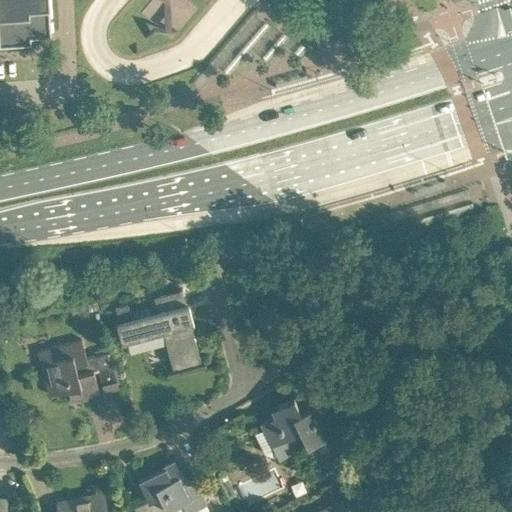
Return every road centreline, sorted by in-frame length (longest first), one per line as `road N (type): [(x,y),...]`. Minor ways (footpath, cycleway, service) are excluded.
road 1 (secondary): [(511,44),(213,137),(0,186)]
road 2 (secondary): [(0,232),(269,178),(511,102)]
road 3 (residential): [(243,380),(212,272),(217,256),(235,245),(273,256),(306,305),(313,330),(288,363)]
road 4 (residential): [(243,380),(175,430),(81,461),(0,459)]
